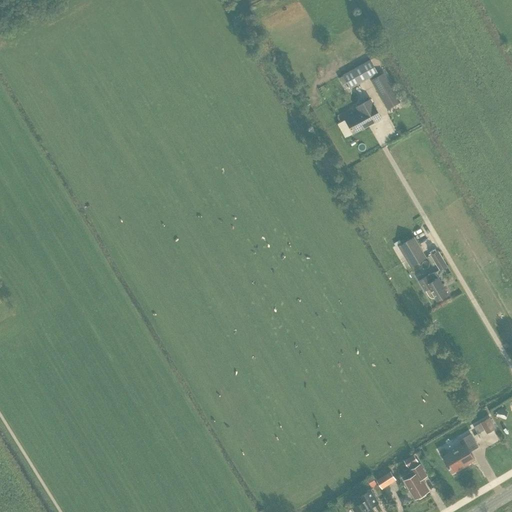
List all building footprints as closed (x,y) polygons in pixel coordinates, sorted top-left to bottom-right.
[(345,72),(353,86),(381,70),(373,56),(345,72)] [(383,73),(371,80),(386,108),(399,102),(383,73)] [(353,133),(380,118),(370,99),(356,107),(359,111),(345,118),(345,119),(353,133)] [(345,119),(337,124),(345,137),(353,133),(345,119)] [(426,257),(414,237),(398,246),(411,267),(426,257)] [(440,270),(447,265),(438,250),(431,254),(440,270)] [(430,287),(438,300),(448,294),(440,281),(435,271),(419,280),(425,290),(430,287)] [(496,428),(489,417),(481,422),(474,427),(478,433),(485,429),(487,433),(496,428)] [(443,456),(452,472),(475,459),(470,451),(478,446),(471,434),(459,440),(462,445),(443,456)] [(419,461),(414,453),(404,459),(409,468),(419,461)] [(405,480),(416,497),(428,490),(421,478),(426,475),(420,464),(412,469),(415,474),(405,480)] [(397,480),(391,471),(376,480),(382,489),(397,480)] [(372,487),(377,485),(372,477),(367,479),(372,487)] [(355,511),(374,511),(371,506),(378,502),(371,490),(359,497),(362,502),(353,508),(355,511)]
